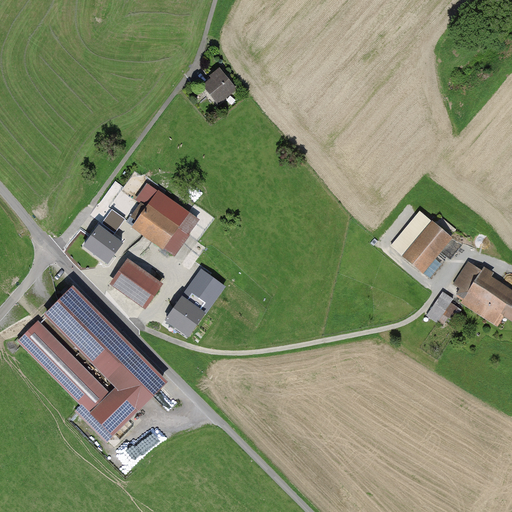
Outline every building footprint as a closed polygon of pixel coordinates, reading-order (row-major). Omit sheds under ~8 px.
[(236,93),(217,71),(198,86),(217,109),(236,93)] [(199,221),(158,193),(132,231),(173,259),(199,221)] [(403,258),(432,223),(420,213),(391,247),(403,258)] [(125,241),(100,223),(81,249),(107,267),(125,241)] [(453,241),(432,223),(403,258),(425,275),(453,241)] [(162,284),(127,261),(110,285),(145,309),(162,284)] [(511,291),(482,273),(467,298),(511,325),(511,291)] [(170,378),(72,278),(42,308),(116,383),(109,390),(35,315),(14,335),(112,434),(170,378)] [(182,304),(179,302),(164,324),(191,342),(206,320),(195,312),(204,299),(192,290),(182,304)] [(454,301),(443,294),(429,316),(443,325),(446,320),(453,324),(462,309),(452,303),(454,301)]
